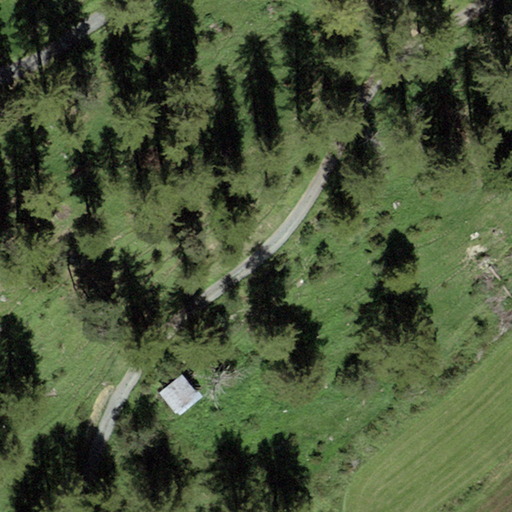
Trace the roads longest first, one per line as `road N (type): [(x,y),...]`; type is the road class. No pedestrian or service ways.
road 1 (track): [(63,511),(126,384),(294,224),(359,105),(492,0)]
road 2 (track): [(186,0),(0,66)]
